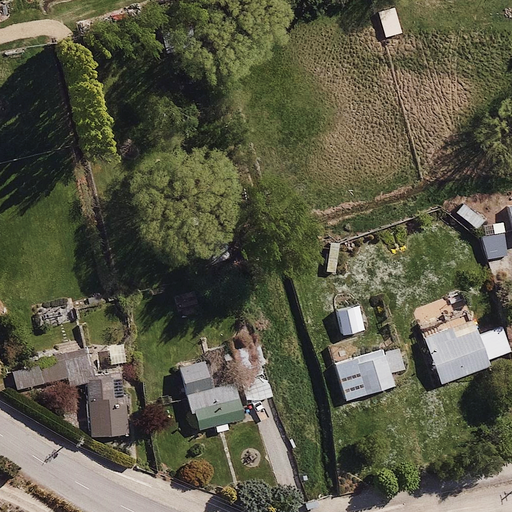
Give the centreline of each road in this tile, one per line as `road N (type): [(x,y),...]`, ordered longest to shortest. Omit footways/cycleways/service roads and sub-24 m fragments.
road 1 (tertiary): [(0,434),(129,511)]
road 2 (track): [(0,28),(141,0)]
